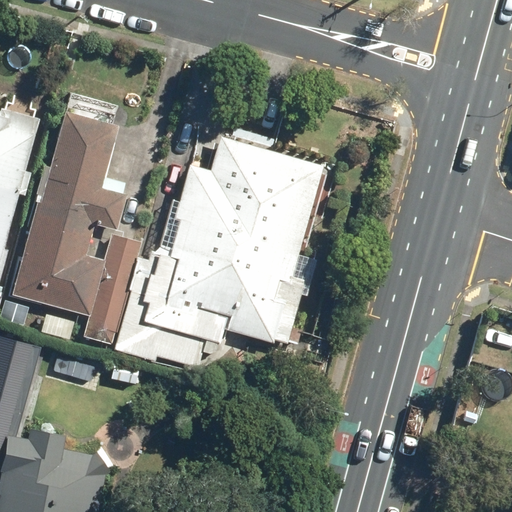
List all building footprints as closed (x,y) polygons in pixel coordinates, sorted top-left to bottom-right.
[(149,258),(138,255),(142,242),(112,233),(104,259),(85,253),(95,222),(117,229),(127,195),(121,194),(125,182),(104,176),(119,125),(66,109),(11,294),(89,317),(82,341),(111,349),(155,361),(156,355),(197,367),(202,351),(210,353),(223,348),(225,339),(221,338),(224,327),(271,341),(272,339),(286,343),(301,294),(307,296),(318,259),(299,253),(325,165),(219,134),(209,169),(184,161),(166,222),(160,220),(149,258)] [(0,259),(39,126),(0,115),(0,259)] [(21,359),(0,353),(0,411),(6,414),(21,359)] [(87,367),(57,362),(53,381),(84,386),(87,367)] [(0,511),(97,511),(104,472),(102,472),(104,454),(92,452),(64,448),(66,433),(28,427),(27,436),(7,433),(7,437),(0,482),(0,493),(0,494),(0,493),(0,511)]
